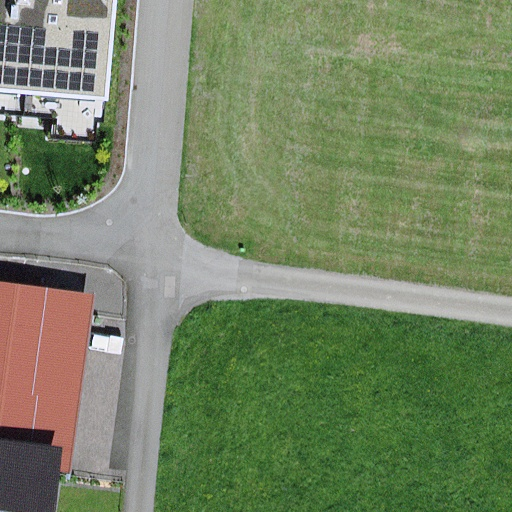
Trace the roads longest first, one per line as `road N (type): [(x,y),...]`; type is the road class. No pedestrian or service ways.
road 1 (track): [(511,298),(158,251)]
road 2 (residential): [(158,251),(138,511)]
road 3 (residential): [(173,0),(158,251)]
road 4 (residential): [(158,251),(0,232)]
